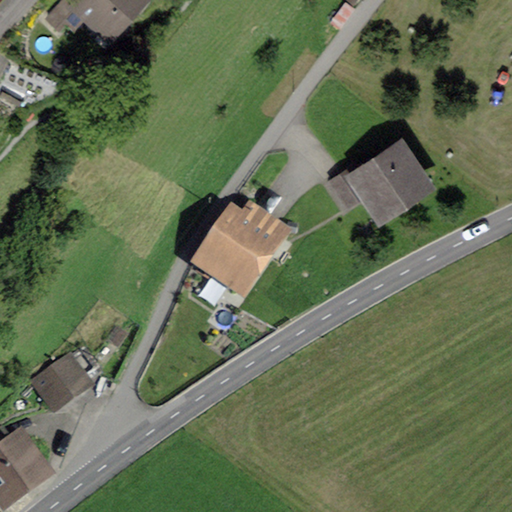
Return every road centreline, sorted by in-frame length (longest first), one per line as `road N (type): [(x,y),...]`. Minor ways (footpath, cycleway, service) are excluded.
road 1 (residential): [(97,464),(193,244),(372,0)]
road 2 (tertiary): [(511,217),(384,278),(242,362),(97,464)]
